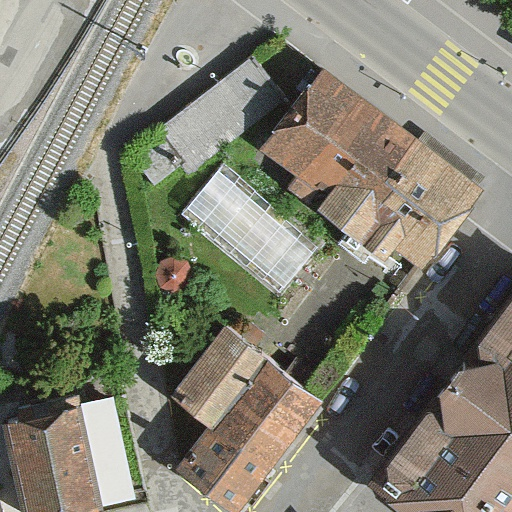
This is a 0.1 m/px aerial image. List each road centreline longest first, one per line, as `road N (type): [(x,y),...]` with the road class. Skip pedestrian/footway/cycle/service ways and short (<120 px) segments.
road 1 (residential): [(229,0),(116,153),(159,470),(174,511)]
road 2 (residential): [(511,223),(292,511)]
road 3 (secondary): [(511,128),(344,0)]
